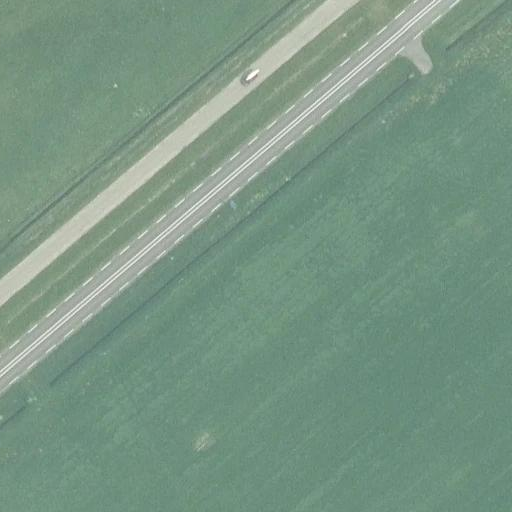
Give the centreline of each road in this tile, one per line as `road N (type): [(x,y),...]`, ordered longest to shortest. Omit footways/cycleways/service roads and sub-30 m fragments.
road 1 (secondary): [(0,376),(445,0)]
road 2 (unclassified): [(0,290),(344,0)]
